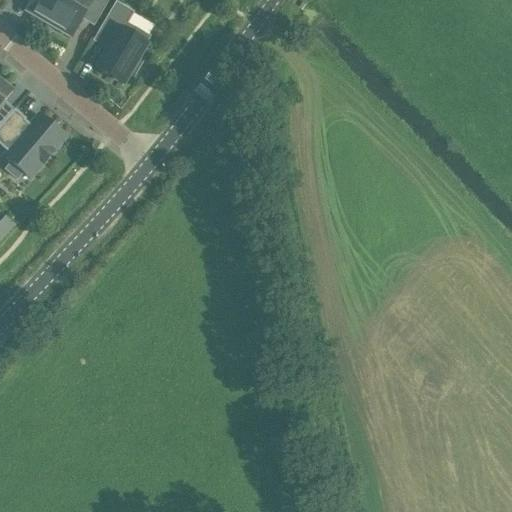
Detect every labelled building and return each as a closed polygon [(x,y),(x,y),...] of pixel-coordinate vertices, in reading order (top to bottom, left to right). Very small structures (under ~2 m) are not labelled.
[(32,0),(26,10),(48,24),(49,24),(63,0),(32,0)] [(63,0),(49,24),(71,37),(81,20),(93,27),(108,0),(63,0)] [(97,71),(121,86),(127,75),(134,79),(144,60),(138,57),(149,38),(126,24),(132,14),(116,4),(94,42),(109,51),(97,71)] [(0,126),(13,111),(4,103),(12,94),(0,83),(0,126)] [(46,122),(39,117),(30,127),(24,122),(25,120),(14,111),(0,127),(0,146),(8,154),(4,158),(11,164),(5,171),(17,181),(23,174),(29,180),(42,165),(43,165),(52,154),(52,153),(64,138),(58,133),(58,132),(46,122)]
